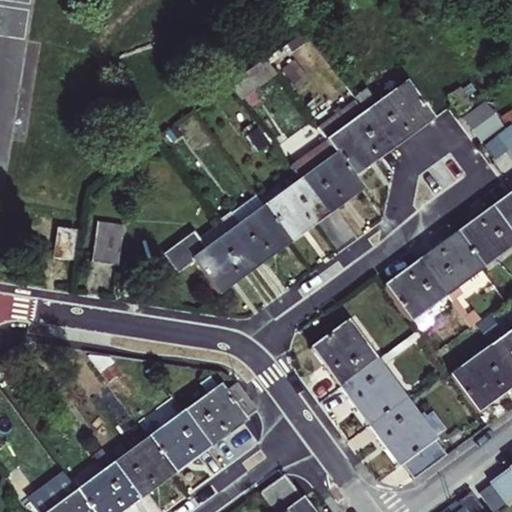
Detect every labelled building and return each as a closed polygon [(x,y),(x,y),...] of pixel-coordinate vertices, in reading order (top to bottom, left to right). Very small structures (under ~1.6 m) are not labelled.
[(238,96),(271,70),(264,60),(230,87),(238,96)] [(405,83),(368,110),(396,148),(433,121),(405,83)] [(485,103),(461,120),(479,145),(503,128),(485,103)] [(335,155),(353,180),(396,148),(368,110),(325,141),(335,155)] [(511,132),(510,129),(482,149),(494,165),(506,156),(511,164),(511,132)] [(335,155),(299,181),(326,217),(361,191),(353,180),(335,155)] [(265,206),(291,243),(326,217),(299,181),(265,206)] [(511,194),(493,209),(511,235),(511,194)] [(265,206),(230,229),(258,268),(291,243),(265,206)] [(483,271),(511,249),(511,235),(493,209),(457,234),(483,271)] [(124,226),(100,222),(93,263),(117,267),(124,226)] [(58,228),(52,256),(69,259),(74,232),(58,228)] [(165,254),(177,272),(192,261),(218,297),(258,268),(230,229),(204,248),(194,233),(165,254)] [(447,296),(483,271),(457,234),(421,260),(447,296)] [(410,322),(447,296),(421,260),(384,286),(410,322)] [(308,349),(338,389),(375,361),(347,322),(308,349)] [(511,330),(490,346),(511,375),(511,330)] [(477,414),(511,387),(511,375),(490,346),(449,377),(477,414)] [(375,361),(338,389),(367,429),(405,401),(375,361)] [(183,413),(208,448),(245,422),(243,420),(254,411),(235,384),(223,393),(219,387),(183,413)] [(405,401),(367,429),(396,468),(401,465),(413,481),(446,457),(433,440),(445,432),(431,414),(426,418),(423,414),(417,418),(405,401)] [(183,413),(146,439),(171,475),(208,448),(183,413)] [(108,466),(133,502),(171,475),(146,439),(108,466)] [(108,466),(72,492),(86,511),(118,511),(133,502),(108,466)] [(487,484),(505,508),(511,503),(511,477),(506,470),(487,484)] [(309,511),(283,476),(258,494),(271,511),(309,511)] [(86,511),(72,492),(61,477),(25,502),(32,511),(86,511)]
